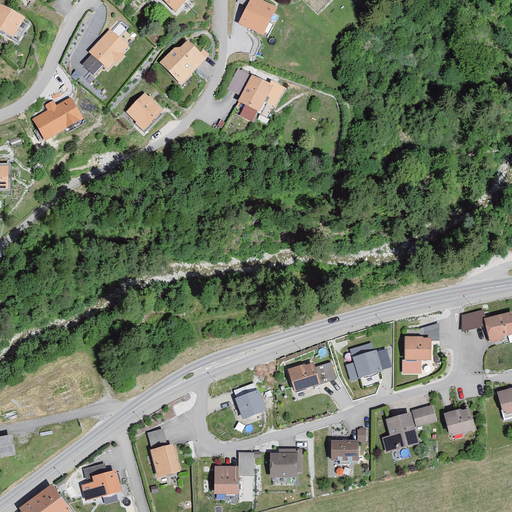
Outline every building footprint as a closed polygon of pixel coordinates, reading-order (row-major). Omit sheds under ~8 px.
[(161,0),(175,12),(186,0),(161,0)] [(274,14),(254,3),(243,24),(263,34),(274,14)] [(28,24),(1,7),(0,8),(0,33),(16,44),(28,24)] [(126,50),(110,34),(92,52),(94,55),(83,66),(93,75),(104,64),(108,68),(114,62),(115,64),(122,56),(121,55),(126,50)] [(179,55),(176,52),(164,63),(182,82),(203,62),(188,47),(179,55)] [(245,97),(254,79),(238,71),(229,89),(245,97)] [(268,103),(275,90),(254,79),(245,97),(242,103),(259,111),(264,101),(268,103)] [(162,113),(145,97),(129,113),(138,122),(137,124),(144,131),(162,113)] [(82,121),(70,99),(34,121),(46,142),(82,121)] [(12,168),(0,167),(0,194),(12,194),(12,168)] [(511,336),(511,313),(485,320),(491,345),(505,341),(505,339),(511,336)] [(439,342),(439,326),(420,330),(420,332),(407,331),(407,338),(406,363),(418,363),(418,361),(434,361),(434,348),(433,348),(433,342),(439,342)] [(354,364),(347,366),(351,382),(383,373),(382,370),(392,367),(386,348),(376,351),(374,342),(349,350),(354,364)] [(338,381),(332,364),(316,370),(315,365),(307,368),(306,366),(288,372),(296,395),(338,381)] [(258,395),(254,385),(234,393),(245,422),(268,413),(260,393),(258,395)] [(511,389),(498,394),(505,417),(511,415),(511,389)] [(434,408),(413,413),(418,429),(438,424),(434,408)] [(478,432),(472,411),(464,413),(463,411),(445,416),(452,439),(478,432)] [(387,455),(420,446),(412,415),(387,422),(391,438),(383,440),(387,455)] [(181,474),(174,446),(168,448),(163,432),(147,436),(159,481),(181,474)] [(11,438),(0,439),(0,460),(14,458),(11,438)] [(359,463),(360,444),(332,443),(332,462),(359,463)] [(299,452),(280,452),(280,456),(271,456),(271,480),(299,480),(299,452)] [(86,482),(94,481),(98,498),(122,492),(116,472),(108,474),(106,466),(83,472),(86,482)] [(239,497),(239,469),(215,469),(215,497),(239,497)] [(69,511),(72,510),(53,484),(20,509),(22,511),(20,511),(69,511)]
